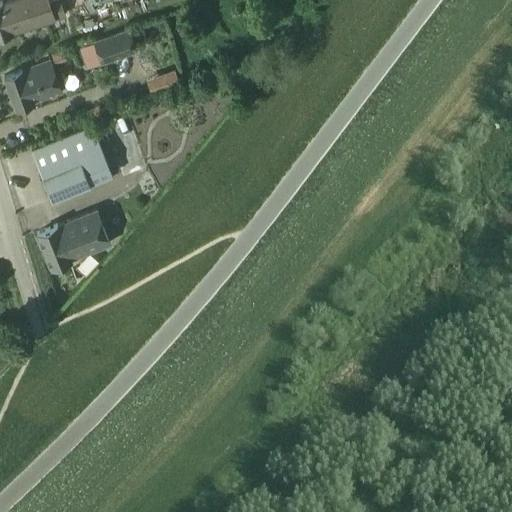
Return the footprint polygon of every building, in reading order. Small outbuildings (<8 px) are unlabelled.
[(50,0),(49,0),(9,0),(0,3),(0,36),(65,16),(59,0),(50,0)] [(92,40),(101,64),(137,51),(128,27),(92,40)] [(16,110),(62,93),(50,61),(4,78),(16,110)] [(51,199),(112,174),(92,125),(31,150),(51,199)] [(71,260),(110,244),(96,210),(57,226),(57,225),(37,233),(51,268),(71,260)]
